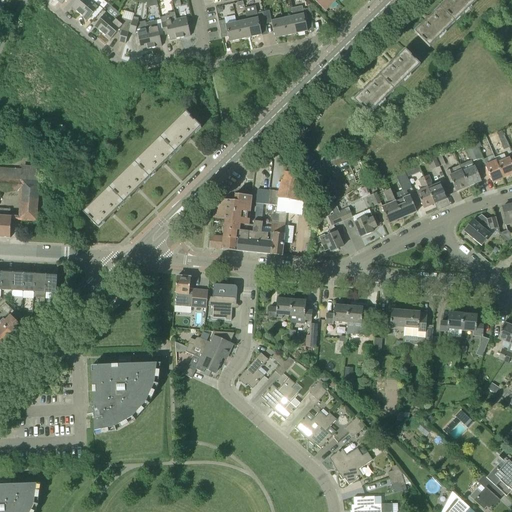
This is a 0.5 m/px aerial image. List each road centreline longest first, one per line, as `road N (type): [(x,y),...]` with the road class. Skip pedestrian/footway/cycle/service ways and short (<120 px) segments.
road 1 (residential): [(335,511),(326,479),(227,390),(246,333),(249,265)]
road 2 (tertiary): [(185,206),(325,65)]
road 3 (residential): [(47,2),(126,68),(203,54)]
road 4 (residential): [(500,285),(348,275)]
road 5 (residential): [(325,65),(295,47),(221,60),(203,54)]
road 6 (residential): [(126,257),(0,249)]
